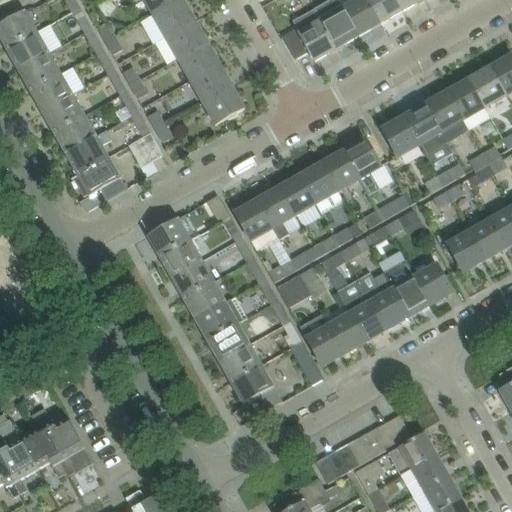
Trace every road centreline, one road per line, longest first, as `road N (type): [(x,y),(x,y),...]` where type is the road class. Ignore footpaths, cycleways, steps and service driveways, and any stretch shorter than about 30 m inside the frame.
road 1 (residential): [(202,474),(433,352)]
road 2 (residential): [(202,474),(79,245)]
road 3 (residential): [(79,245),(303,115)]
road 4 (residential): [(303,115),(508,0)]
road 5 (residential): [(511,495),(433,352)]
road 6 (residential): [(79,245),(0,110)]
road 7 (residential): [(303,115),(236,0)]
